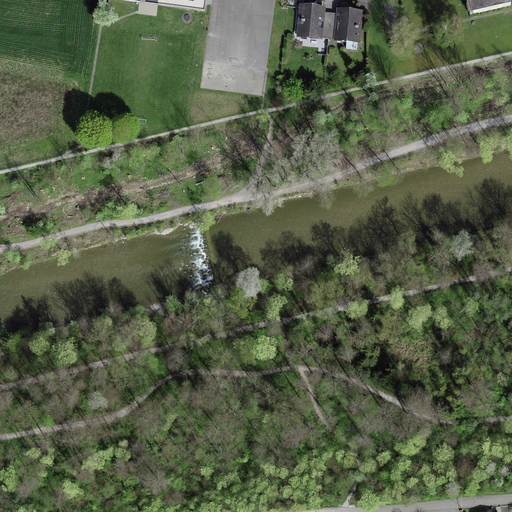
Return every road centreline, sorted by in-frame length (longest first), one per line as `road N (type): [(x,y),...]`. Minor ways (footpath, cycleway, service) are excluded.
road 1 (track): [(511,118),(320,181),(0,246)]
road 2 (track): [(0,388),(511,268)]
road 3 (residential): [(370,511),(511,499)]
